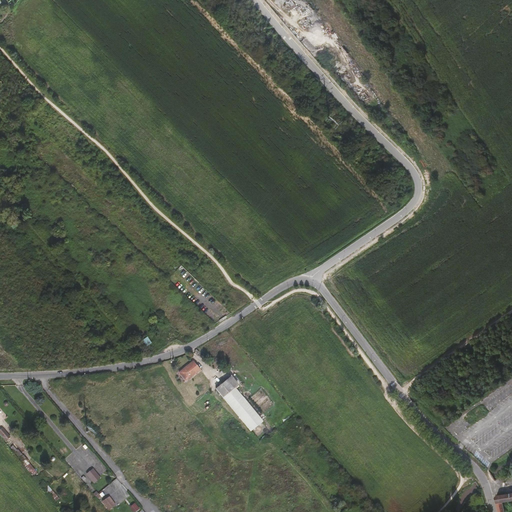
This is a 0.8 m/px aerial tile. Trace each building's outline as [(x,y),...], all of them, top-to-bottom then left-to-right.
[(187,277),(190,274),(181,265),(174,272),(184,282),(188,278),(187,277)] [(201,371),(193,361),(178,372),(186,382),(201,371)] [(229,373),(214,386),(249,429),(260,420),(233,386),(237,383),(229,373)] [(260,420),(249,429),(252,432),(263,423),(260,420)] [(17,444),(8,434),(5,437),(13,447),(17,444)] [(511,492),(497,496),(500,511),(504,511),(506,511),(504,503),(511,500),(511,492)] [(104,504),(111,498),(108,494),(101,500),(104,504)]
